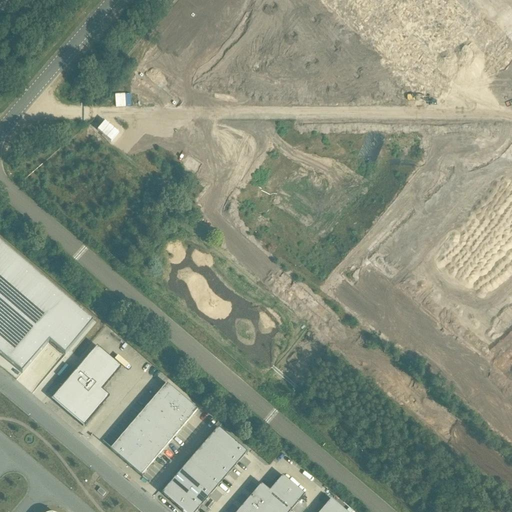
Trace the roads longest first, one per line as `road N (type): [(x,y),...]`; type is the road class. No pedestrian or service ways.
road 1 (unclassified): [(382,511),(0,185)]
road 2 (unclassified): [(151,511),(0,382)]
road 3 (tertiary): [(0,131),(112,0)]
